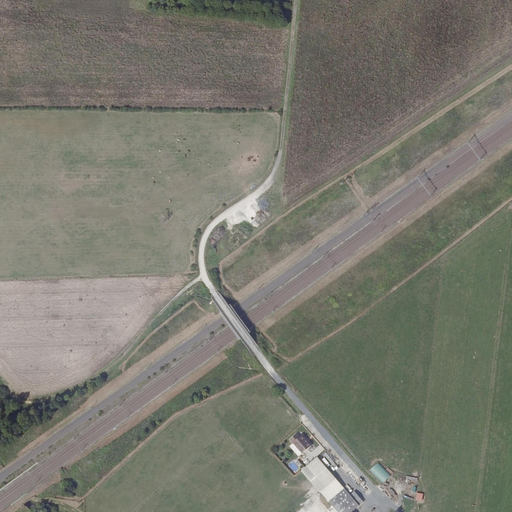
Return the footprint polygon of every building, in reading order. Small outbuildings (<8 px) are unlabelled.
[(298,438),(295,435),(289,441),(301,455),(310,447),(300,436),(298,438)] [(326,474),(314,462),(305,471),(317,484),(326,474)] [(382,484),(391,476),(378,462),(370,470),(382,484)] [(305,471),(303,473),(314,486),(317,484),(305,471)] [(333,482),(326,474),(317,484),(323,491),(333,482)] [(333,482),(323,491),(317,484),(314,486),(325,498),(337,486),(333,482)] [(349,498),(337,486),(325,498),(337,511),(354,511),(357,509),(349,498)] [(406,494),(414,496),(415,487),(408,486),(406,494)] [(364,503),(354,493),(349,498),(357,509),(364,503)]
